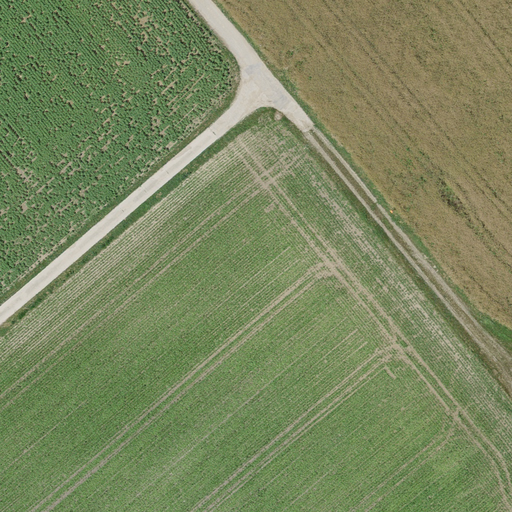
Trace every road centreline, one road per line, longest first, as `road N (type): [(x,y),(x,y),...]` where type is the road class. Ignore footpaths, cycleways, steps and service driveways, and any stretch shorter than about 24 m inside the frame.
road 1 (track): [(0,318),(269,85),(197,0)]
road 2 (track): [(269,85),(479,335),(511,395)]
